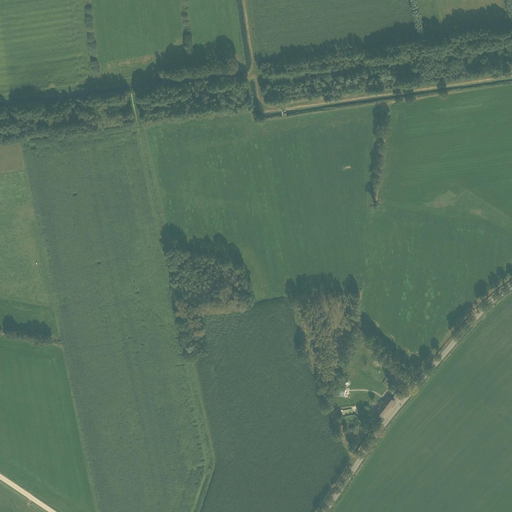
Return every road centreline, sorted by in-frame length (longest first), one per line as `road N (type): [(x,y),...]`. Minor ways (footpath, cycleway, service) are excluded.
road 1 (track): [(246,0),(259,98),(269,110),(511,73)]
road 2 (unclassified): [(325,511),(388,420),(511,286)]
